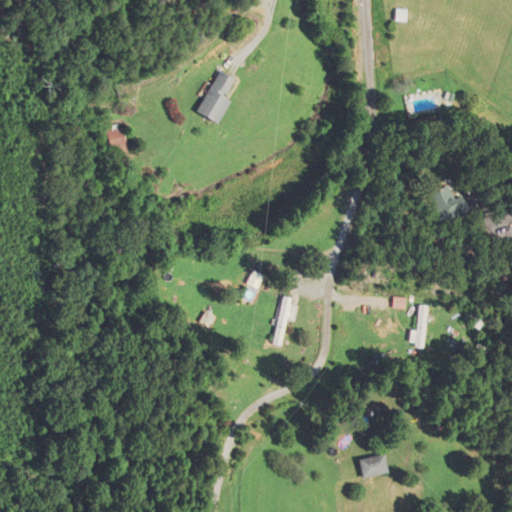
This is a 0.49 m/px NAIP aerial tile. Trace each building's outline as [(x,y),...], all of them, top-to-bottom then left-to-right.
[(241,81),(227,72),(201,113),(221,126),(236,102),(231,98),(241,81)] [(135,153),(128,125),(112,129),(119,156),(135,153)] [(471,213),(464,195),(455,199),(449,185),(428,194),(441,226),(471,213)] [(298,300),(285,297),(275,345),(287,347),(292,321),(294,321),(298,300)] [(419,348),(431,349),(433,306),(421,306),(419,348)] [(360,460),(364,479),(391,473),(387,454),(360,460)]
